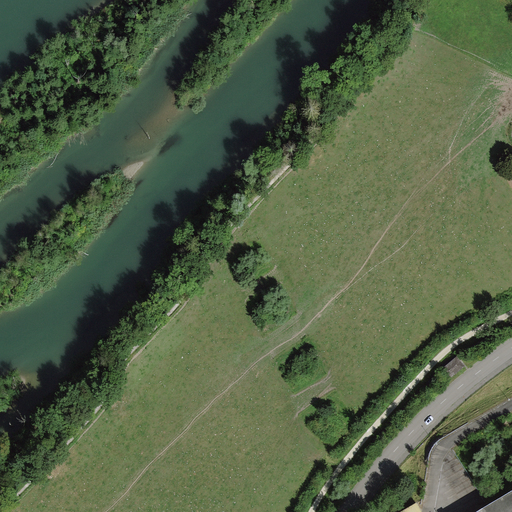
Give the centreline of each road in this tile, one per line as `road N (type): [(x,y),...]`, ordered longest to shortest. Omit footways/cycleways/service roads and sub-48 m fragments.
road 1 (track): [(427,0),(219,237),(84,426),(4,511)]
road 2 (tertiary): [(511,349),(414,428),(346,511)]
